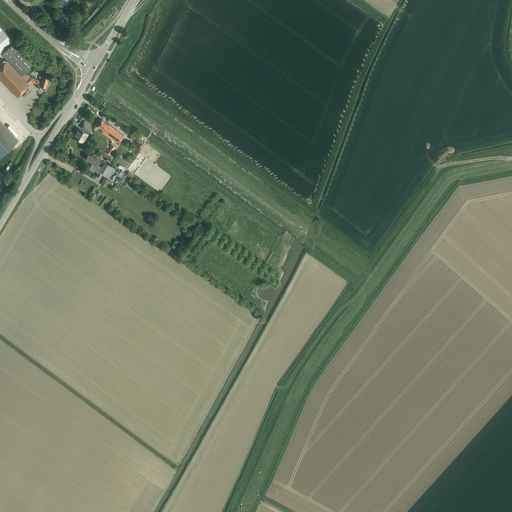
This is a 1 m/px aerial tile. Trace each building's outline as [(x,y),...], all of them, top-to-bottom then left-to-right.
[(9,37),(0,26),(0,52),(0,53),(7,60),(0,66),(0,78),(17,97),(30,85),(29,84),(31,81),(40,84),(40,86),(46,88),(49,77),(43,75),(41,80),(30,77),(26,81),(21,76),(34,64),(13,41),(14,40),(11,36),(9,37)] [(106,122),(102,119),(101,120),(99,120),(97,123),(98,125),(97,126),(103,130),(101,132),(110,138),(111,141),(112,141),(114,138),(118,142),(124,135),(106,122)] [(14,136),(0,121),(0,156),(17,140),(14,136)] [(83,142),(85,138),(88,133),(78,128),(73,137),(83,142)] [(109,155),(115,147),(111,144),(106,152),(109,155)] [(94,170),(98,173),(99,171),(109,177),(112,172),(113,173),(115,169),(104,162),(101,167),(97,165),(101,158),(93,153),(92,156),(89,154),(88,155),(87,155),(88,156),(86,159),(92,163),(91,165),(96,167),(94,170)] [(125,167),(128,163),(118,156),(115,160),(125,167)] [(138,160),(137,162),(135,160),(131,166),(138,171),(143,165),(138,160)]
